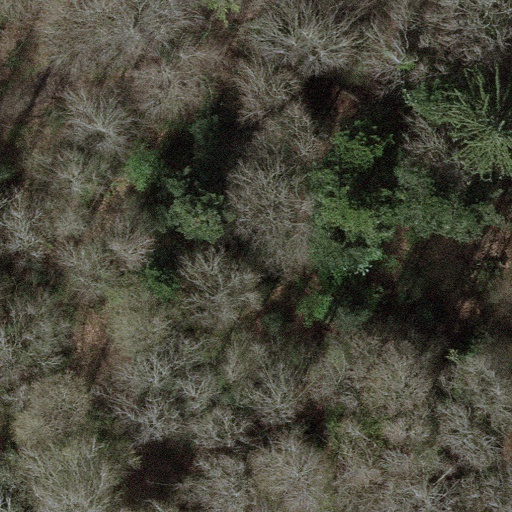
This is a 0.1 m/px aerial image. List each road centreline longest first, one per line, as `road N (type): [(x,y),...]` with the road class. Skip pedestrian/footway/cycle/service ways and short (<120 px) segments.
road 1 (track): [(233,0),(71,65),(0,112)]
road 2 (track): [(511,63),(413,5),(383,0)]
